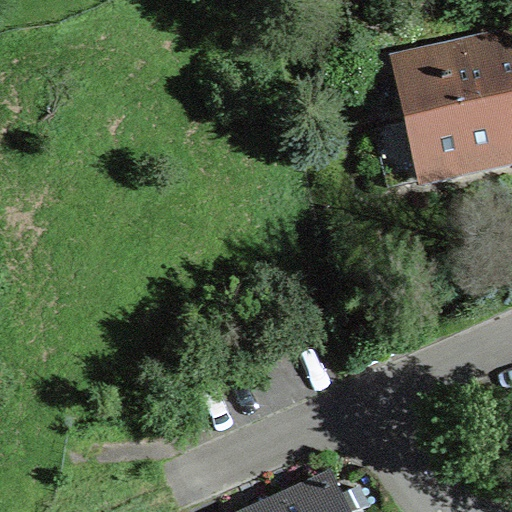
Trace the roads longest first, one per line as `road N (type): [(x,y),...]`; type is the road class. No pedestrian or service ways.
road 1 (residential): [(175,486),(382,396)]
road 2 (residential): [(468,511),(434,499),(396,448),(382,396)]
road 3 (residential): [(382,396),(511,338)]
